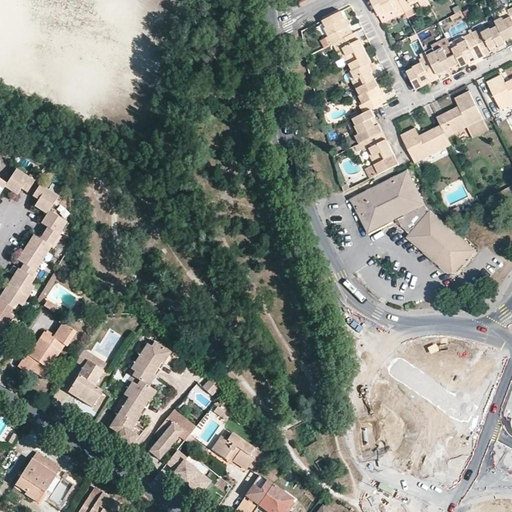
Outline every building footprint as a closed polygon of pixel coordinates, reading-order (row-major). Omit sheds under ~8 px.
[(399,0),(370,0),(379,16),(385,13),(386,14),(394,10),(398,17),(406,13),(399,0)] [(399,0),(406,13),(408,18),(416,14),(412,6),(422,0),(399,0)] [(495,22),(497,26),(505,41),(511,37),(511,9),(508,11),(510,14),(495,22)] [(342,12),(324,21),(327,27),(325,28),(329,37),(327,38),(330,46),(333,44),(353,34),(348,23),(342,12)] [(480,30),(472,34),(484,57),(493,52),(507,45),(505,41),(497,26),(491,30),(490,29),(482,33),(480,30)] [(353,34),(333,44),(341,60),(344,58),(348,65),(349,65),(368,55),(362,43),(356,32),(353,34)] [(452,50),(459,64),(461,68),(472,63),(484,57),(472,34),(465,37),(466,40),(458,44),(459,46),(452,50)] [(428,56),(438,75),(446,71),(459,64),(452,50),(449,45),(435,52),(434,49),(426,53),(428,56)] [(357,89),(376,79),(379,78),(373,65),(368,55),(349,65),(353,71),(351,72),(356,80),(353,81),(357,89)] [(414,69),(407,72),(417,90),(429,84),(439,79),(438,75),(428,56),(420,60),(422,63),(413,67),(414,69)] [(500,73),(487,80),(501,111),(511,105),(511,77),(504,81),(500,73)] [(372,109),(387,102),(381,90),(376,79),(357,89),(361,97),(360,98),(363,104),(360,106),(364,114),(372,109)] [(489,132),(469,92),(455,99),(459,107),(456,108),(437,118),(441,126),(447,137),(467,128),(473,140),(489,132)] [(377,120),(372,109),(364,114),(353,119),(356,126),(355,126),(359,135),(355,137),(360,144),(384,132),(377,120)] [(416,129),(401,136),(412,158),(415,164),(451,146),(447,137),(441,126),(423,135),(420,137),(416,129)] [(390,145),(384,132),(360,144),(355,147),(357,152),(362,150),(363,152),(367,150),(371,159),(374,157),(378,164),(374,165),(379,175),(399,164),(395,155),(390,145)] [(379,175),(374,165),(366,170),(371,179),(379,175)] [(30,190),(37,179),(31,175),(28,178),(16,170),(7,184),(4,188),(18,196),(23,189),(24,187),(30,190)] [(411,234),(456,274),(476,250),(427,209),(408,171),(352,200),(369,234),(393,221),(398,219),(401,226),(411,234)] [(50,211),(59,197),(47,189),(49,187),(42,183),(35,194),(41,198),(39,200),(35,207),(47,215),(50,211)] [(7,192),(4,198),(14,203),(17,197),(7,192)] [(46,235),(58,243),(62,237),(60,235),(67,222),(50,211),(47,215),(41,223),(47,227),(50,229),(46,235)] [(449,274),(456,274),(411,234),(408,238),(449,274)] [(25,248),(43,259),(51,247),(54,249),(58,243),(46,235),(42,240),(40,239),(34,235),(25,248)] [(22,271),(34,279),(38,273),(35,272),(43,259),(25,248),(17,261),(23,264),(25,266),(22,271)] [(9,284),(28,297),(34,287),(31,285),(34,279),(22,271),(19,270),(14,266),(10,273),(14,276),(9,284)] [(0,299),(14,309),(15,310),(18,304),(22,306),(28,297),(9,284),(3,293),(0,290),(0,299)] [(0,321),(8,326),(14,317),(10,314),(14,309),(0,299),(0,321)] [(57,306),(48,300),(47,300),(43,306),(54,312),(57,306)] [(0,334),(2,336),(8,326),(0,321),(0,334)] [(44,367),(48,370),(64,346),(66,347),(75,333),(62,324),(55,335),(53,338),(44,333),(34,348),(28,357),(26,355),(18,367),(27,373),(30,369),(39,375),(44,367)] [(53,338),(55,335),(46,330),(44,333),(53,338)] [(163,363),(170,352),(150,339),(139,356),(160,370),(164,363),(163,363)] [(31,346),(26,355),(28,357),(34,348),(31,346)] [(106,364),(92,355),(88,362),(102,371),(106,364)] [(160,370),(139,356),(128,373),(131,375),(148,386),(155,376),(156,377),(160,370)] [(85,400),(83,402),(92,408),(102,392),(93,386),(102,371),(88,362),(87,362),(70,390),(85,400)] [(43,378),(48,370),(44,367),(39,375),(43,378)] [(148,386),(131,375),(124,386),(128,388),(124,394),(143,407),(147,401),(149,402),(156,391),(148,386)] [(209,381),(202,390),(212,398),(219,390),(209,381)] [(68,392),(83,402),(85,400),(70,390),(68,392)] [(139,414),(143,407),(124,394),(113,412),(117,415),(134,425),(141,415),(139,414)] [(234,411),(219,398),(214,404),(223,410),(218,417),(226,422),(234,411)] [(163,425),(156,433),(163,438),(151,453),(161,461),(173,446),(178,450),(185,442),(190,435),(196,428),(174,411),(163,425)] [(130,432),(134,425),(117,415),(109,427),(119,433),(116,438),(130,447),(137,436),(130,432)] [(222,437),(212,451),(228,462),(229,459),(247,470),(249,467),(255,471),(265,458),(265,457),(232,434),(227,441),(222,437)] [(185,442),(190,445),(195,440),(190,435),(185,442)] [(260,436),(255,442),(266,452),(271,447),(260,436)] [(187,458),(178,451),(167,464),(177,472),(175,474),(201,495),(211,482),(185,461),(187,458)] [(27,492),(25,495),(34,501),(41,490),(45,493),(60,469),(36,453),(16,485),(27,492)] [(253,486),(267,496),(273,486),(260,477),(253,486)] [(24,496),(25,495),(27,492),(16,485),(13,489),(24,496)] [(255,511),(259,507),(266,511),(284,511),(293,500),(273,486),(267,496),(253,486),(235,511),(255,511)] [(103,493),(95,488),(92,494),(99,499),(103,493)] [(41,490),(34,501),(38,503),(45,493),(41,490)] [(79,511),(126,511),(128,510),(103,493),(99,499),(92,494),(79,511)]
